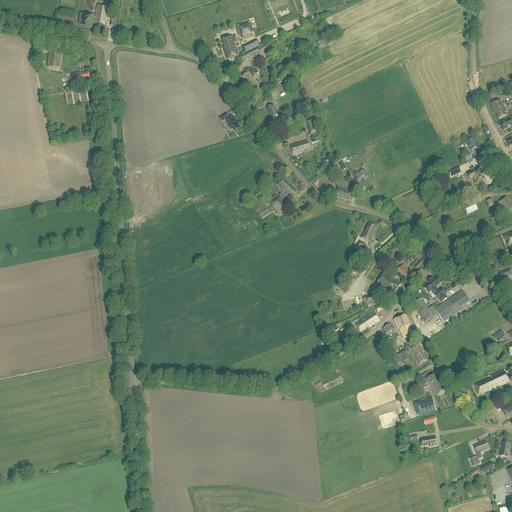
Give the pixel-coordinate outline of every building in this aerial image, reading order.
[(109,8),(97,6),(93,30),(104,32),(106,24),(109,8)] [(87,12),(81,11),(78,24),(85,25),(87,12)] [(239,35),(241,34),(242,38),(243,38),(252,35),(251,31),(253,30),(251,25),(249,25),(248,23),(239,26),(239,28),(237,29),(239,35)] [(223,49),(227,60),(239,56),(234,43),(237,42),(235,38),(233,39),(232,36),(222,40),(225,49),(223,49)] [(244,48),(246,53),(259,47),(257,41),(244,48)] [(271,49),(268,43),(240,57),(243,62),(252,57),(252,58),(261,53),(260,51),(266,49),(266,51),(271,49)] [(61,55),(49,54),(47,68),(59,69),(61,55)] [(81,75),(80,73),(72,75),(74,86),(85,84),(85,83),(91,82),(89,74),(81,75)] [(253,79),(249,73),(241,79),(246,86),(248,85),(253,92),(259,88),(253,79)] [(282,92),(288,89),(285,84),(279,87),(282,92)] [(503,108),(500,100),(491,104),(494,112),(495,111),(499,119),(506,116),(503,108)] [(278,115),(274,105),(266,109),(271,119),(278,115)] [(229,118),(227,114),(220,119),(222,123),(229,118)] [(237,124),(232,116),(226,121),(230,127),(231,127),(234,132),(239,129),(236,125),(237,124)] [(511,119),(501,125),(504,131),(511,127),(511,124),(511,119)] [(316,133),(312,120),(306,122),(310,135),(316,133)] [(477,148),(472,139),(466,143),(463,144),(465,147),(467,146),(469,148),(471,151),(477,148)] [(310,149),(307,141),(298,144),(290,146),(293,156),(300,153),(300,152),(310,149)] [(472,159),(469,153),(464,156),(466,162),(472,159)] [(475,171),(473,168),(471,169),(473,173),(467,176),(469,180),(470,180),(472,184),(475,183),(477,185),(485,181),(480,171),(476,173),(476,172),(474,172),(474,171),(475,171)] [(460,169),(450,174),(452,179),(462,174),(460,169)] [(363,176),(356,174),(353,185),(362,188),(364,180),(362,179),(363,176)] [(291,186),(283,179),(277,185),(286,193),(285,194),(291,199),(298,192),(292,186),(291,186)] [(352,192),(338,188),(335,197),(345,200),(349,201),(352,192)] [(288,201),(281,194),(279,196),(280,197),(279,198),(278,196),(270,204),(272,206),(271,207),(277,212),(288,201)] [(509,201),(506,197),(498,203),(507,214),(511,210),(511,207),(507,202),(509,201)] [(494,206),(491,199),(486,202),(489,208),(494,206)] [(476,208),(473,201),(467,205),(462,207),(463,209),(465,210),(468,212),(476,208)] [(376,228),(369,225),(365,232),(364,232),(361,238),(357,236),(352,249),(362,253),(365,246),(367,247),(367,246),(369,246),(371,242),(370,242),(374,234),(373,234),(376,228)] [(511,232),(503,236),(509,250),(511,248),(511,232)] [(422,256),(416,251),(414,254),(418,258),(419,257),(420,258),(411,267),(417,273),(428,262),(422,256)] [(507,253),(501,255),(505,264),(511,261),(507,253)] [(505,267),(501,260),(494,263),(497,270),(505,267)] [(407,282),(413,274),(403,266),(397,273),(407,282)] [(349,279),(354,283),(361,273),(356,269),(349,279)] [(394,280),(385,273),(376,285),(389,294),(392,291),(395,293),(400,285),(394,281),(394,280)] [(432,278),(430,280),(436,287),(441,283),(436,277),(433,279),(432,278)] [(428,294),(431,291),(435,288),(436,287),(430,280),(427,282),(428,284),(423,288),(428,294)] [(335,287),(312,296),(315,305),(324,301),(326,305),(339,300),(337,296),(339,295),(335,287)] [(435,288),(431,291),(434,295),(438,300),(438,299),(441,303),(447,298),(445,296),(446,291),(445,290),(443,291),(441,288),(438,292),(435,288)] [(470,302),(462,291),(434,309),(443,323),(451,318),(461,310),(460,308),(470,302)] [(345,309),(361,307),(359,298),(344,301),(345,309)] [(428,310),(423,299),(414,303),(424,323),(432,320),(427,310),(428,310)] [(384,303),(375,308),(378,314),(387,309),(384,303)] [(379,321),(374,313),(356,325),(360,332),(368,327),(369,328),(379,321)] [(410,326),(405,315),(393,320),(398,331),(400,330),(404,340),(413,336),(409,327),(410,326)] [(395,330),(392,324),(383,330),(386,335),(395,330)] [(506,336),(503,332),(494,339),(497,343),(499,341),(500,345),(502,344),(501,340),(506,336)] [(424,352),(420,344),(412,349),(420,364),(426,361),(422,353),(424,352)] [(406,351),(405,349),(399,351),(400,355),(395,356),(396,359),(395,360),(396,363),(397,362),(398,364),(409,360),(407,354),(409,353),(408,350),(406,351)] [(509,383),(504,371),(491,377),(491,378),(480,383),(480,384),(477,385),(477,384),(474,386),(478,395),(498,386),(499,388),(509,383)] [(439,383),(434,375),(427,379),(432,388),(432,389),(437,397),(446,391),(441,382),(439,383)] [(469,391),(466,387),(458,392),(468,407),(475,402),(468,391),(469,391)] [(436,411),(432,397),(414,403),(418,416),(436,411)] [(511,417),(511,400),(500,408),(508,420),(511,417)] [(485,403),(478,406),(481,411),(488,408),(485,403)] [(436,421),(435,416),(423,419),(425,424),(436,421)] [(437,447),(436,437),(429,437),(429,439),(421,439),(422,448),(430,447),(430,448),(437,447)] [(481,464),(479,459),(482,458),(480,453),(487,450),(489,449),(487,442),(484,443),(473,447),(476,454),(477,454),(478,457),(471,460),(474,467),(481,464)] [(510,444),(503,443),(500,457),(508,458),(509,451),(510,444)] [(494,467),(491,462),(479,469),(483,474),(494,467)]
